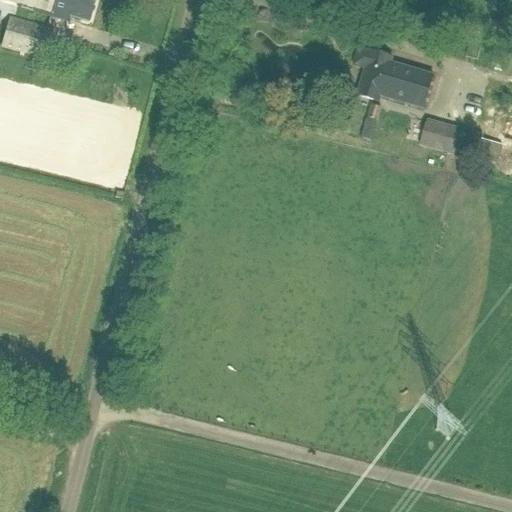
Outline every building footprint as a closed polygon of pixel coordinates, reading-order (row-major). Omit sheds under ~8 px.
[(5,0),(4,4),(4,5),(67,23),(68,18),(87,23),(93,0),(5,0)] [(44,60),(45,56),(53,32),(9,20),(2,48),(44,60)] [(392,60),(392,59),(371,53),(371,54),(359,50),(354,68),(366,71),(358,97),(380,104),(384,89),(426,100),(435,73),(398,62),(397,65),(391,63),(392,60)] [(494,57),(492,64),(504,67),(505,59),(494,57)] [(382,112),(371,108),(366,121),(378,125),(382,112)] [(477,163),(484,136),(427,121),(420,148),(477,163)]
